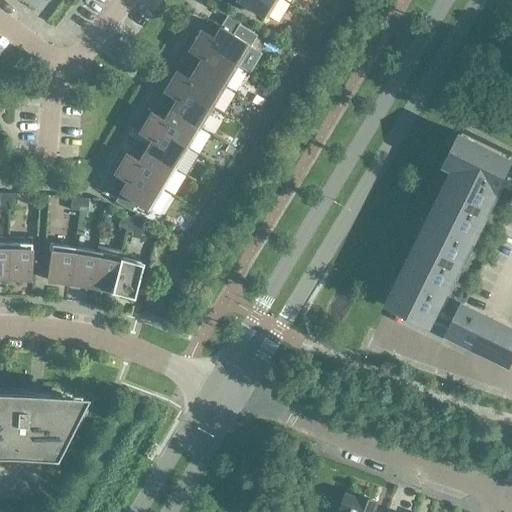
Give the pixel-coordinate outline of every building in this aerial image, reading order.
[(277,0),(236,0),(267,19),(277,0)] [(195,40),(238,66),(250,45),(234,35),(242,22),(228,13),(213,38),(201,30),(195,40)] [(188,36),(193,40),(200,29),(194,26),(188,36)] [(195,68),(225,87),(238,66),(195,40),(189,51),(201,58),(195,68)] [(170,82),(213,107),(225,87),(195,68),(189,79),(176,71),(170,82)] [(261,81),(257,86),(263,91),(267,86),(261,81)] [(170,110),(200,128),(213,107),(170,82),(164,92),(176,99),(170,110)] [(145,123),(188,148),(200,128),(170,110),(164,120),(151,112),(145,123)] [(145,151),(175,169),(188,148),(145,123),(139,133),(151,140),(145,151)] [(511,172),(506,169),(511,158),(462,134),(447,163),(456,167),(390,302),(430,322),(500,181),(511,186),(511,172)] [(231,155),(234,148),(228,145),(225,151),(231,155)] [(120,164),(163,189),(175,169),(145,151),(139,161),(126,153),(120,164)] [(163,189),(120,164),(114,174),(126,181),(120,192),(150,211),(163,189)] [(0,206),(8,206),(8,193),(0,193),(0,206)] [(8,193),(8,206),(17,206),(17,193),(8,193)] [(79,211),(80,198),(71,197),(70,210),(79,211)] [(80,198),(79,211),(88,211),(88,198),(80,198)] [(125,229),(132,218),(125,214),(118,225),(125,229)] [(132,218),(125,229),(133,234),(139,223),(132,218)] [(8,237),(7,278),(30,278),(31,238),(8,237)] [(69,282),(74,247),(51,244),(47,280),(69,282)] [(97,251),(90,286),(110,290),(110,291),(111,291),(119,257),(120,251),(97,246),(96,251),(97,251)] [(74,247),(69,282),(90,286),(97,251),(96,251),(74,247)] [(119,257),(111,291),(133,297),(142,263),(119,257)] [(511,325),(493,317),(452,296),(439,322),(451,328),(450,331),(478,346),(510,361),(511,356),(511,325)] [(22,453),(55,458),(65,395),(45,392),(8,388),(0,388),(0,452),(6,452),(22,453)] [(372,511),(376,502),(362,497),(361,499),(347,495),(342,509),(344,510),(343,511),(337,509),(336,511),(372,511)]
